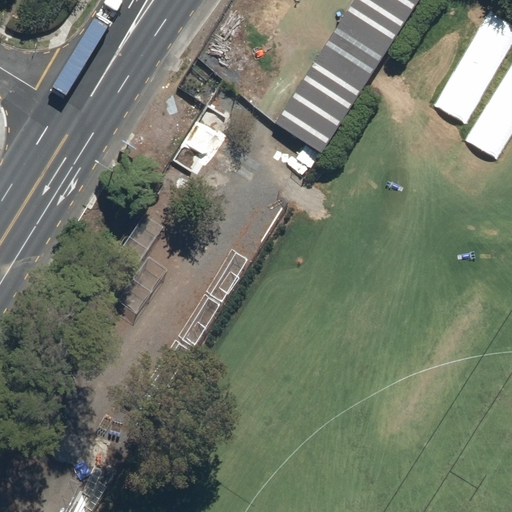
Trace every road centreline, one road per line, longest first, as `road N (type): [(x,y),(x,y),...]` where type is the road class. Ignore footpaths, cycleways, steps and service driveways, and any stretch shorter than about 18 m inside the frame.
road 1 (primary): [(0,239),(80,110)]
road 2 (primary): [(80,110),(148,0)]
